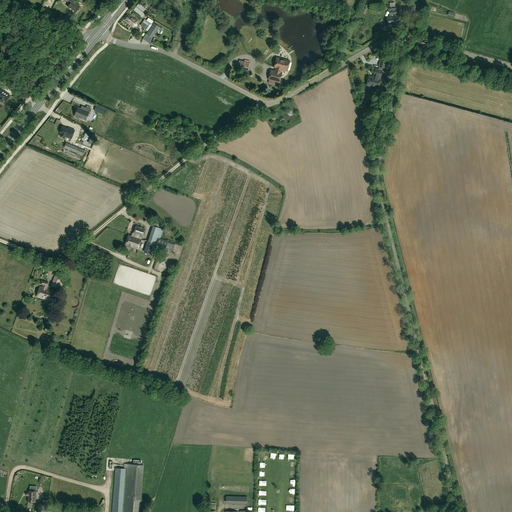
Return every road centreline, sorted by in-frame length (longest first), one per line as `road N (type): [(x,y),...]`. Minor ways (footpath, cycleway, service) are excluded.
road 1 (unclassified): [(511,65),(397,37),(265,103),(164,51),(96,34)]
road 2 (track): [(0,240),(64,257),(265,103)]
road 3 (secondary): [(0,152),(96,34)]
